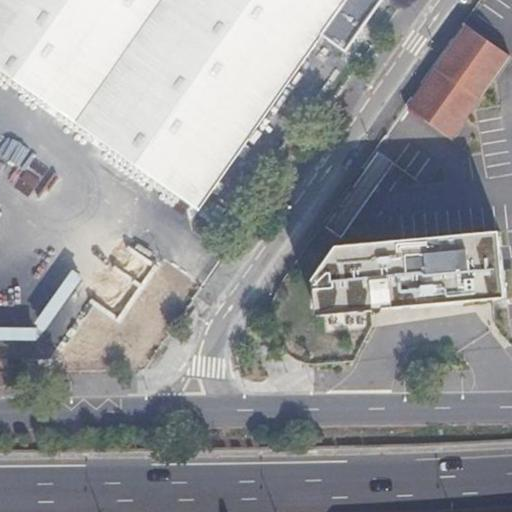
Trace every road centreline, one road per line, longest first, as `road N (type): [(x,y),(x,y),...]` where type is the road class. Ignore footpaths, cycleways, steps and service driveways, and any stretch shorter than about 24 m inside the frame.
road 1 (motorway): [(511,482),(0,494)]
road 2 (tertiary): [(511,408),(0,415)]
